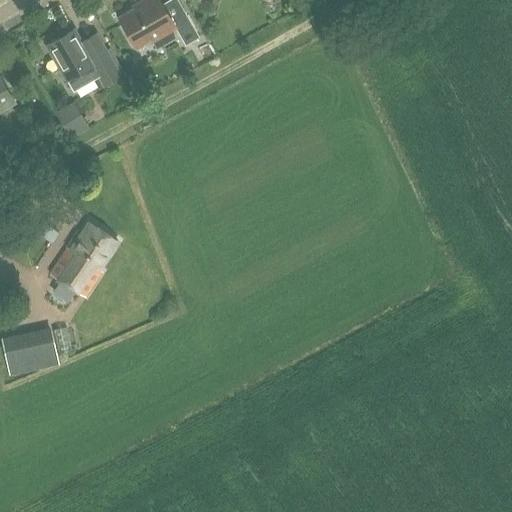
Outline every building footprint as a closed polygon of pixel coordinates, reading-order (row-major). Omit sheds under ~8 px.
[(187,47),(201,39),(185,11),(171,19),(160,0),(148,0),(134,8),(136,10),(120,19),(137,49),(152,40),(153,43),(177,29),(187,47)] [(122,78),(107,52),(97,35),(82,44),(75,31),(48,47),(75,93),(101,78),(106,87),(122,78)] [(0,112),(1,114),(16,104),(0,77),(0,112)] [(64,125),(72,139),(89,129),(81,115),(64,125)] [(30,165),(43,158),(36,145),(23,153),(30,165)] [(42,231),(55,236),(60,225),(47,219),(42,231)] [(68,249),(51,275),(60,281),(54,290),(70,301),(76,291),(87,298),(104,273),(101,271),(119,243),(90,223),(72,251),(68,249)] [(51,330),(3,341),(10,372),(58,362),(51,330)]
